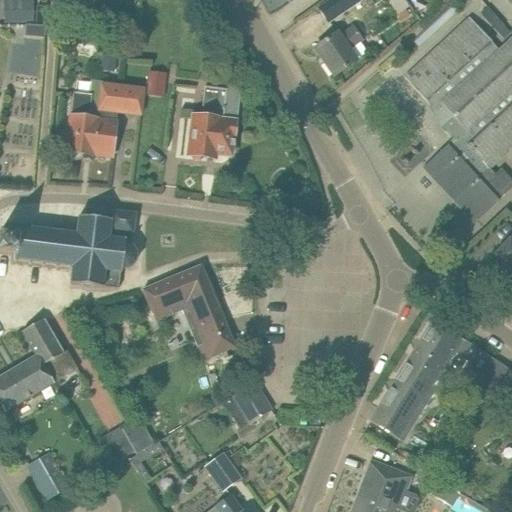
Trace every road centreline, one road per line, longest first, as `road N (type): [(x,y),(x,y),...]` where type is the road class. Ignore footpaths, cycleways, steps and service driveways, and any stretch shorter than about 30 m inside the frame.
road 1 (residential): [(0,209),(40,195),(96,198),(317,229),(364,215)]
road 2 (residential): [(309,511),(397,269)]
road 3 (residential): [(364,215),(241,0)]
road 4 (residential): [(511,350),(397,269)]
